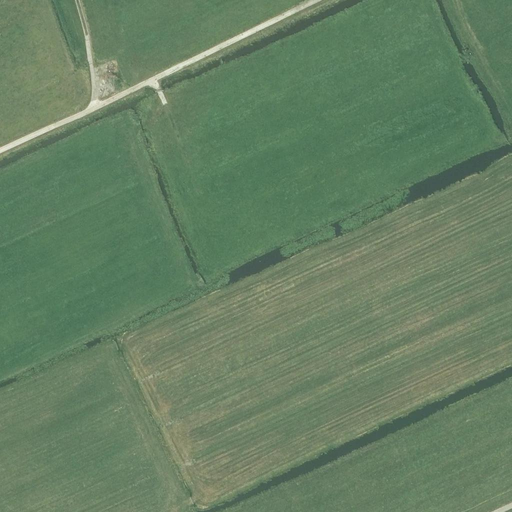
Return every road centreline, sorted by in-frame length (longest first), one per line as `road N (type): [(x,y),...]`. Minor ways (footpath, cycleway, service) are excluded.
road 1 (track): [(320,0),(149,80),(200,191)]
road 2 (track): [(149,80),(92,108),(75,0)]
